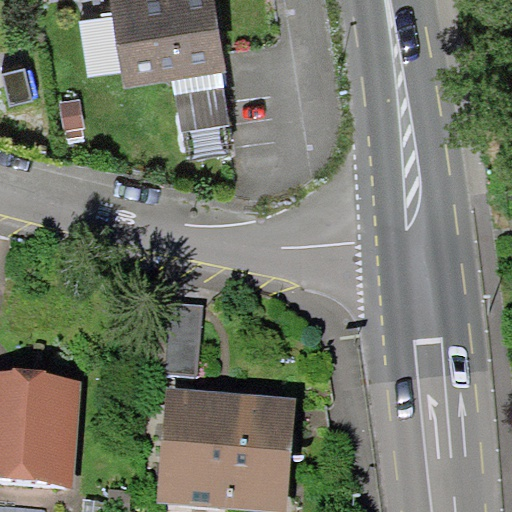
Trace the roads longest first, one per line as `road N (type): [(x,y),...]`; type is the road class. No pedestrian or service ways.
road 1 (residential): [(0,179),(164,235),(404,256)]
road 2 (primary): [(404,256),(373,0)]
road 3 (primary): [(432,511),(404,256)]
